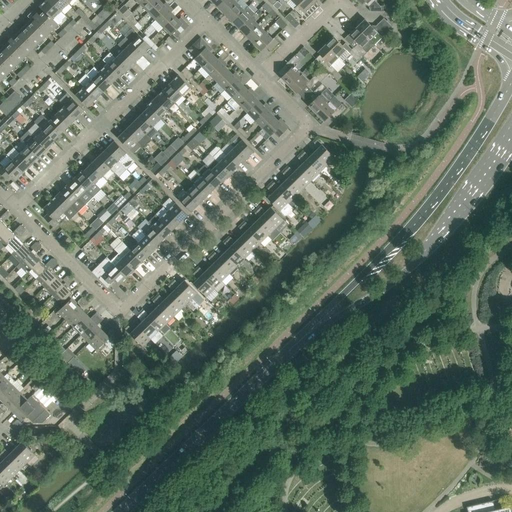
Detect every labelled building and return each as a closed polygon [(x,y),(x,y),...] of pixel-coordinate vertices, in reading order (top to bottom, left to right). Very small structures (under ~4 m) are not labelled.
[(49,0),(46,0),(40,7),(57,25),(58,24),(53,19),(61,11),(49,0)] [(49,0),(61,11),(69,4),(65,0),(49,0)] [(144,0),(141,4),(148,12),(160,1),(158,0),(144,0)] [(224,0),(218,7),(225,14),(237,3),(239,0),(224,0)] [(316,0),(302,0),(297,6),(294,8),(301,15),(300,16),(306,21),(320,8),(315,3),(317,0),(316,0)] [(357,0),(362,5),(365,3),(369,7),(370,11),(370,12),(383,12),(383,6),(380,6),(375,1),(375,0),(357,0)] [(163,4),(160,1),(148,12),(156,20),(169,6),(165,2),(163,4)] [(277,2),(273,6),(277,10),(281,6),(277,2)] [(237,3),(225,14),(232,22),(244,10),(237,3)] [(269,14),(273,10),(266,3),(262,7),(269,14)] [(124,5),(119,10),(127,18),(130,15),(132,13),(124,5)] [(156,20),(163,27),(175,16),(171,12),(173,10),(169,6),(156,20)] [(239,29),(251,17),(255,14),(248,6),(244,10),(232,22),(239,29)] [(0,81),(25,57),(29,53),(33,49),(57,25),(40,7),(39,7),(41,9),(13,37),(0,49),(0,81)] [(108,11),(105,8),(97,16),(100,19),(101,18),(104,21),(111,14),(108,11)] [(117,12),(109,20),(111,23),(114,26),(122,18),(117,12)] [(299,24),(300,24),(294,18),(289,13),(285,18),(295,28),(299,24)] [(130,15),(127,18),(135,25),(138,22),(130,15)] [(178,20),(175,16),(163,27),(171,35),(173,33),(177,37),(189,26),(185,22),(180,17),(178,20)] [(258,25),(251,17),(239,29),(246,36),(258,25)] [(287,25),(280,17),(275,22),(283,29),(287,25)] [(365,19),(357,27),(370,40),(374,45),(382,37),(393,27),(384,18),(374,28),(365,19)] [(246,36),(254,43),(265,32),(258,25),(246,36)] [(405,25),(403,27),(401,29),(408,37),(410,35),(412,33),(405,25)] [(374,45),(370,40),(357,27),(349,35),(358,44),(353,48),(362,57),(374,45)] [(132,28),(124,36),(129,42),(143,55),(151,47),(147,43),(143,39),(139,35),(132,28)] [(273,39),(265,32),(254,43),(261,51),(265,47),(270,51),(278,42),(274,38),(273,39)] [(93,35),(88,40),(91,43),(96,38),(93,35)] [(334,37),(326,45),(343,62),(351,54),(357,61),(362,57),(353,48),(352,50),(345,43),(342,46),(334,37)] [(202,67),(214,55),(210,52),(212,50),(200,38),(189,49),(189,50),(196,57),(194,59),(202,67)] [(151,40),(147,43),(151,47),(155,51),(158,48),(151,40)] [(135,63),(143,55),(131,43),(129,42),(125,46),(127,47),(123,51),(135,63)] [(322,66),(323,67),(329,73),(336,80),(341,75),(338,73),(346,65),(343,62),(326,45),(318,52),(326,61),(322,66)] [(115,59),(127,70),(135,63),(123,51),(115,59)] [(120,78),(127,70),(115,59),(110,53),(103,59),(107,64),(107,65),(120,78)] [(202,67),(210,74),(223,61),(219,57),(217,59),(214,55),(202,67)] [(281,78),(289,86),(302,73),(294,65),(299,60),(294,56),(285,65),(290,69),(281,78)] [(217,82),(229,71),(225,67),(227,65),(223,61),(210,74),(217,82)] [(119,78),(120,78),(107,65),(99,72),(111,84),(118,77),(119,78)] [(185,67),(182,71),(180,72),(188,80),(191,77),(193,75),(185,67)] [(323,67),(314,76),(309,81),(302,73),(289,86),(297,94),(305,85),(310,89),(319,81),(320,82),(329,73),(323,67)] [(217,82),(225,90),(238,76),(235,73),(232,75),(229,71),(217,82)] [(91,80),(103,92),(111,84),(99,72),(91,80)] [(170,83),(182,95),(190,87),(178,75),(170,83)] [(232,97),(244,86),(240,82),(242,80),(238,76),(225,90),(232,97)] [(188,80),(196,88),(199,85),(191,77),(188,80)] [(95,99),(103,92),(91,80),(84,87),(95,99)] [(170,83),(163,91),(175,103),(182,95),(170,83)] [(309,105),(309,106),(316,113),(329,101),(334,96),(327,88),(322,84),(313,93),(317,97),(309,105)] [(236,109),(240,105),(254,92),(250,88),(248,90),(244,86),(232,97),(228,102),(236,109)] [(62,105),(71,97),(62,87),(57,91),(62,96),(57,100),(62,105)] [(76,95),(87,107),(95,99),(84,87),(76,95)] [(5,106),(1,110),(6,116),(23,100),(15,91),(12,94),(15,96),(10,101),(5,106)] [(163,91),(155,98),(167,110),(175,103),(163,91)] [(248,113),(259,102),(255,98),(257,96),(254,92),(240,105),(248,113)] [(324,121),(331,115),(335,119),(346,108),(342,104),(342,103),(334,96),(329,101),(316,113),(324,121)] [(352,97),(347,102),(353,107),(358,102),(356,101),(354,98),(352,97)] [(72,98),(64,106),(76,118),(84,110),(72,98)] [(159,117),(167,110),(155,98),(147,106),(161,119),(159,117)] [(248,113),(255,121),(269,107),(265,103),(263,105),(259,102),(248,113)] [(43,103),(37,106),(43,117),(49,114),(43,103)] [(69,126),(76,118),(64,106),(57,114),(69,126)] [(148,107),(141,115),(153,127),(161,119),(147,106),(148,107)] [(263,128),(274,117),(270,113),(273,111),(269,107),(255,121),(263,128)] [(219,111),(226,119),(229,116),(222,108),(219,111)] [(57,114),(49,121),(61,133),(69,126),(57,114)] [(157,131),(153,127),(141,115),(133,122),(150,139),(157,131)] [(263,128),(270,136),(272,134),(274,133),(279,137),(289,128),(280,119),(278,121),(274,117),(263,128)] [(53,141),(61,133),(49,121),(41,129),(54,142),(55,142),(53,141)] [(133,122),(126,130),(137,142),(143,147),(151,140),(150,139),(133,122)] [(54,142),(41,129),(35,123),(28,131),(47,150),(54,142)] [(126,130),(118,138),(129,150),(137,142),(126,130)] [(28,131),(20,139),(27,146),(39,158),(47,150),(28,131)] [(194,138),(186,145),(192,151),(200,143),(197,140),(194,138)] [(176,140),(171,145),(174,148),(176,151),(181,146),(176,140)] [(242,140),(234,148),(246,160),(254,152),(242,140)] [(106,149),(118,161),(126,169),(135,162),(114,141),(106,149)] [(314,152),(327,165),(335,158),(322,145),(314,152)] [(31,165),(39,158),(27,146),(19,153),(31,165)] [(238,167),(246,160),(234,148),(227,155),(238,167)] [(126,169),(118,161),(106,149),(99,157),(110,169),(119,177),(126,169)] [(314,152),(307,160),(319,173),(327,165),(314,152)] [(19,153),(12,161),(24,173),(31,165),(19,153)] [(179,153),(171,160),(177,166),(184,158),(181,156),(179,153)] [(210,154),(202,161),(205,164),(208,166),(210,169),(223,183),(231,175),(219,163),(215,159),(210,154)] [(227,155),(219,163),(231,175),(238,167),(227,155)] [(99,157),(91,164),(103,176),(110,169),(99,157)] [(311,180),(319,173),(307,160),(299,168),(311,180)] [(16,181),(24,173),(12,161),(4,168),(2,166),(0,167),(0,173),(6,180),(11,176),(16,181)] [(161,166),(158,163),(150,171),(153,174),(161,166)] [(95,184),(103,176),(91,164),(84,171),(82,170),(95,184)] [(210,169),(208,166),(205,164),(198,172),(214,189),(221,181),(223,183),(210,169)] [(299,168),(291,175),(304,188),(311,180),(299,168)] [(74,178),(86,190),(93,197),(100,189),(95,184),(82,170),(74,178)] [(214,189),(198,172),(190,180),(195,184),(206,196),(214,189)] [(296,196),(304,188),(291,175),(283,183),(296,196)] [(67,186),(78,198),(85,204),(93,197),(86,190),(74,178),(67,186)] [(283,183),(275,191),(288,203),(296,196),(283,183)] [(195,184),(187,192),(199,204),(206,196),(195,184)] [(67,186),(59,193),(78,212),(85,204),(78,198),(67,186)] [(275,191),(268,198),(280,211),(285,216),(293,208),(288,203),(275,191)] [(187,192),(179,200),(191,212),(199,204),(187,192)] [(59,193),(51,201),(63,213),(66,216),(70,220),(78,212),(59,193)] [(119,208),(121,205),(126,200),(124,197),(122,195),(114,203),(119,208)] [(136,195),(129,202),(131,205),(133,207),(141,200),(136,195)] [(44,218),(53,227),(58,222),(56,220),(63,213),(51,201),(43,209),(48,214),(44,218)] [(124,207),(121,210),(126,215),(134,208),(133,207),(131,205),(129,202),(124,207)] [(107,211),(111,215),(116,210),(119,208),(114,203),(106,210),(107,211)] [(187,215),(175,203),(167,211),(179,223),(187,215)] [(263,215),(276,228),(283,220),(271,207),(263,215)] [(306,213),(312,219),(315,215),(310,210),(306,213)] [(103,223),(111,215),(107,211),(99,218),(103,223)] [(172,231),(179,223),(167,211),(160,219),(172,231)] [(155,214),(148,222),(164,238),(172,231),(160,219),(155,214)] [(255,223),(268,235),(276,228),(263,215),(255,223)] [(93,227),(96,230),(101,226),(103,223),(99,218),(98,217),(90,225),(93,227)] [(145,219),(137,227),(139,229),(158,247),(156,245),(164,238),(148,222),(145,219)] [(255,223),(248,230),(260,243),(268,235),(255,223)] [(0,234),(0,241),(4,246),(15,235),(7,227),(0,234)] [(139,229),(132,236),(138,243),(150,255),(158,247),(139,229)] [(260,243),(248,230),(240,238),(252,251),(260,243)] [(15,235),(4,246),(12,254),(23,243),(15,235)] [(240,238),(232,246),(245,258),(252,251),(240,238)] [(142,262),(130,250),(122,242),(114,249),(118,253),(134,270),(142,262)] [(31,252),(23,243),(12,254),(20,263),(31,252)] [(142,262),(150,254),(138,243),(130,250),(142,262)] [(245,258),(232,246),(224,253),(237,266),(245,258)] [(26,273),(28,271),(40,260),(31,252),(20,263),(16,267),(19,270),(21,268),(26,273)] [(118,253),(111,261),(127,277),(134,270),(118,253)] [(224,253),(217,261),(229,274),(237,266),(224,253)] [(107,287),(114,280),(119,285),(127,277),(111,261),(107,257),(98,266),(92,272),(107,287)] [(40,260),(28,271),(37,279),(48,268),(49,266),(47,264),(45,265),(40,260)] [(229,274),(217,261),(209,268),(221,281),(229,274)] [(48,268),(37,279),(45,287),(56,276),(48,268)] [(209,268),(201,276),(214,289),(221,281),(209,268)] [(56,276),(45,287),(53,295),(64,284),(56,276)] [(214,289),(201,276),(193,284),(206,296),(214,289)] [(185,280),(177,288),(196,308),(199,305),(192,298),(197,293),(185,280)] [(64,284),(53,295),(61,304),(72,293),(64,284)] [(177,288),(169,296),(182,308),(186,304),(193,311),(196,308),(177,288)] [(161,303),(174,316),(182,308),(169,296),(161,303)] [(58,311),(66,319),(78,307),(71,299),(58,311)] [(161,303),(154,311),(166,324),(174,316),(161,303)] [(86,314),(78,307),(66,319),(73,327),(86,314)] [(135,309),(134,310),(135,312),(134,313),(142,322),(146,319),(144,317),(140,313),(139,313),(135,309)] [(154,311),(146,319),(158,331),(166,324),(154,311)] [(86,314),(73,327),(81,335),(94,322),(95,321),(100,316),(97,313),(90,319),(86,314)] [(142,322),(138,326),(151,339),(155,343),(163,336),(158,331),(146,319),(142,322)] [(101,330),(94,322),(81,335),(89,343),(101,330)] [(138,326),(130,334),(143,347),(151,339),(138,326)] [(101,330),(89,343),(97,350),(109,338),(101,330)] [(53,347),(57,351),(61,347),(57,343),(53,347)] [(73,358),(65,351),(61,355),(68,363),(73,358)] [(22,360),(18,364),(25,372),(29,368),(22,360)] [(4,377),(0,380),(0,396),(12,385),(15,382),(7,374),(4,377)] [(37,375),(32,380),(39,388),(45,383),(37,375)] [(0,396),(0,398),(7,405),(19,393),(12,385),(0,396)] [(7,405),(14,413),(27,400),(19,393),(7,405)] [(27,400),(14,413),(22,421),(26,416),(32,423),(42,423),(50,415),(45,410),(31,396),(27,400)] [(22,442),(15,450),(27,462),(35,455),(22,442)] [(15,450),(7,457),(19,470),(27,462),(15,450)] [(0,465),(11,478),(19,470),(7,457),(0,463),(0,465)] [(0,465),(0,481),(4,485),(11,478),(0,465)] [(509,511),(508,506),(495,509),(493,501),(493,500),(466,507),(467,511),(509,511)]
